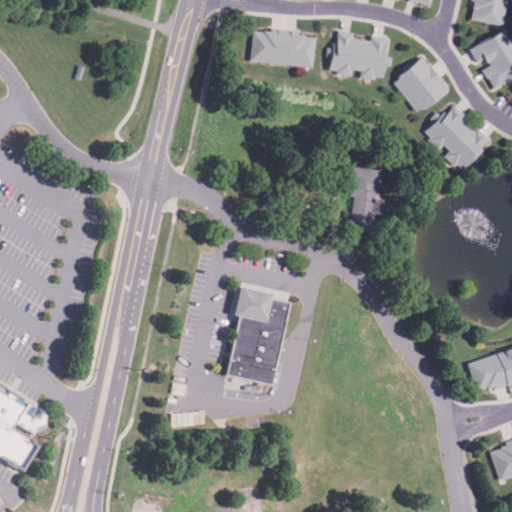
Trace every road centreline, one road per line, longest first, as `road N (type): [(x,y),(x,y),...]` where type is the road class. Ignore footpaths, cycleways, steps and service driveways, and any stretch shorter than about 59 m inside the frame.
road 1 (residential): [(249,0),(406,19),(442,45),(488,112),(511,126),(468,420),(449,424)]
road 2 (residential): [(463,511),(438,396),(361,281),(334,258),(240,231),(202,192),(148,182)]
road 3 (primary): [(124,290),(188,0)]
road 4 (residential): [(0,63),(71,155),(148,182)]
road 5 (primary): [(91,511),(128,327)]
road 6 (primary): [(124,290),(90,416)]
